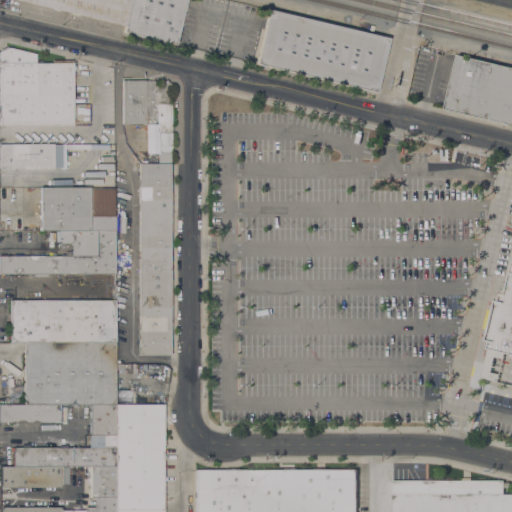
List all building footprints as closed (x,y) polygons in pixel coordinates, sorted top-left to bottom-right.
[(185,0),(175,44),(172,43),(171,45),(164,43),(165,41),(123,31),(124,25),(13,0),(185,0)] [(387,40),(375,92),(256,63),(268,11),(387,40)] [(74,62),(73,125),(0,125),(0,51),(9,47),(36,54),(36,62),(74,62)] [(511,124),(444,108),(457,53),(511,66),(511,124)] [(171,152),(160,152),(160,153),(146,153),(146,123),(123,123),(123,80),(154,80),(154,85),(157,85),(157,84),(162,84),(166,79),(173,86),(173,96),(169,96),(169,103),(171,103),(171,152)] [(84,146),(84,160),(77,160),(77,163),(53,163),(53,169),(0,169),(0,144),(12,144),(12,143),(53,144),(53,145),(84,146)] [(101,144),(114,145),(113,155),(101,154),(101,144)] [(170,355),(139,355),(139,163),(170,163),(170,355)] [(72,242),(59,242),(59,231),(40,231),(40,218),(39,218),(39,216),(40,216),(40,202),(39,202),(39,200),(40,200),(40,187),(89,187),(89,189),(114,189),(114,274),(0,274),(0,256),(72,256),(72,242)] [(495,300),(498,301),(500,293),(504,294),(511,259),(511,353),(504,352),(497,381),(484,378),(480,377),(489,341),(486,340),(495,300)] [(24,342),(10,342),(10,338),(8,338),(8,333),(10,333),(10,300),(115,300),(115,342),(24,342)] [(24,404),(24,342),(115,342),(115,365),(123,365),(123,370),(115,370),(115,404),(90,404),(60,404),(24,404)] [(22,380),(5,381),(5,404),(22,404),(22,380)] [(60,404),(60,423),(0,423),(0,404),(24,404),(60,404)] [(102,435),(90,435),(90,404),(115,404),(114,435),(102,435)] [(115,404),(163,404),(163,439),(165,439),(165,445),(163,445),(163,511),(114,511),(114,496),(115,467),(114,435),(115,404)] [(13,466),(13,447),(102,447),(102,435),(114,435),(115,467),(90,467),(69,466),(13,466)] [(69,466),(69,482),(61,482),(61,485),(0,485),(0,466),(13,466),(69,466)] [(114,496),(95,496),(90,496),(90,467),(115,467),(114,496)] [(195,511),(195,471),(356,470),(356,511),(195,511)] [(392,511),(392,480),(462,480),(462,478),(471,478),(471,480),(503,480),(503,482),(510,482),(510,487),(504,487),(504,494),(511,494),(511,511),(392,511)] [(114,511),(0,511),(0,506),(61,507),(61,510),(84,510),(84,507),(95,507),(95,496),(114,496),(114,511)]
